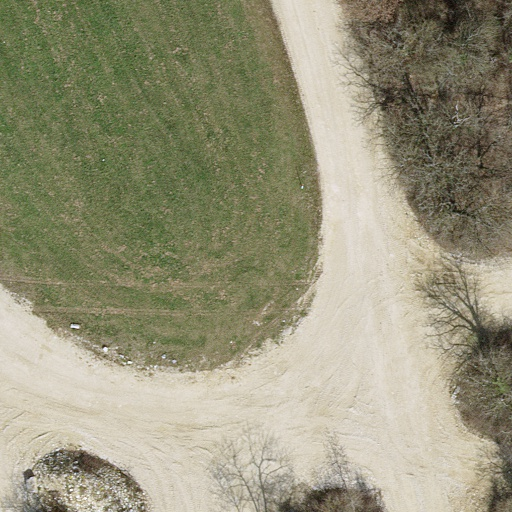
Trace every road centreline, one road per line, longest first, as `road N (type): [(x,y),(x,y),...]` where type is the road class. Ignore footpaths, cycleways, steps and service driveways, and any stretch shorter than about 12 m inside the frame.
road 1 (track): [(300,0),(369,218),(422,511)]
road 2 (track): [(0,391),(213,434),(388,318)]
road 3 (track): [(511,291),(388,318)]
